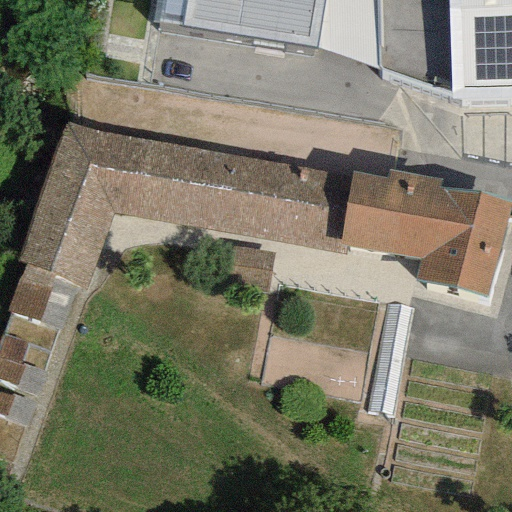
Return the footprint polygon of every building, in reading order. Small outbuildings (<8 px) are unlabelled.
[(312,50),(320,0),(153,0),(150,21),(179,26),(312,50)] [(511,0),(445,0),(449,99),(511,97),(511,0)] [(344,257),(346,246),(339,244),(350,178),(67,123),(14,263),(23,266),(76,286),(85,290),(111,214),(344,257)] [(485,296),(510,203),(437,188),(440,180),(387,171),(385,179),(351,173),(350,178),(339,244),(346,246),(417,259),(413,281),(485,296)] [(60,331),(76,286),(23,266),(5,313),(10,315),(0,342),(0,417),(24,428),(57,330),(60,331)]
